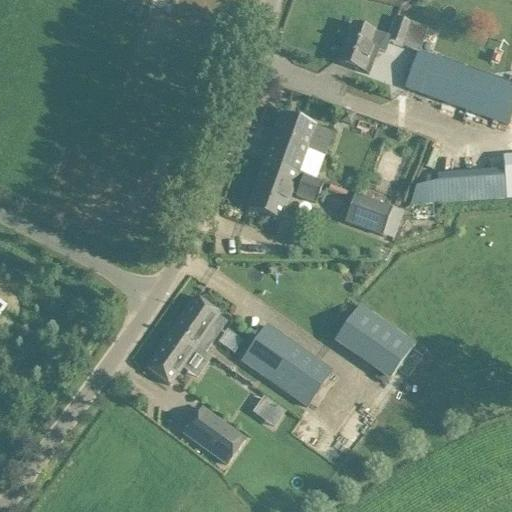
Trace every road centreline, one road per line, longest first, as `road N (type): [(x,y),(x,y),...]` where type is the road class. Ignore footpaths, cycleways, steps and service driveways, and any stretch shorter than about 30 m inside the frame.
road 1 (unclassified): [(156,299),(268,0)]
road 2 (unclassified): [(3,511),(156,299)]
road 3 (unclassified): [(0,217),(156,299)]
